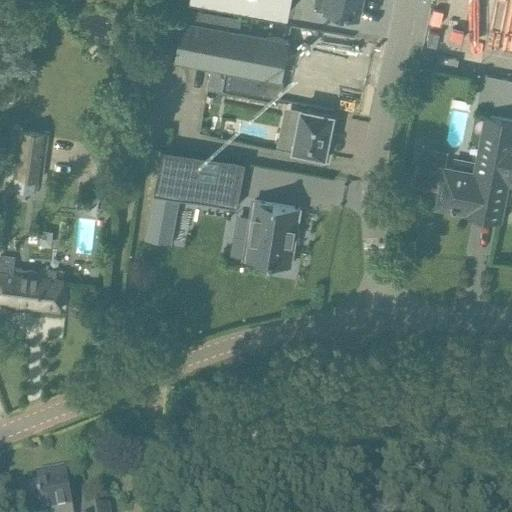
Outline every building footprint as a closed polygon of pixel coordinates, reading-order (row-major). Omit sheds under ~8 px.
[(289,0),(226,0),(267,8),(286,11),(288,11),(289,0)] [(358,0),(314,0),(313,8),(325,11),(358,18),(362,1),(358,0)] [(183,20),(172,78),(278,98),(289,39),(239,30),(241,17),(187,8),(186,20),(183,20)] [(18,73),(3,71),(0,86),(0,99),(13,101),(18,73)] [(511,115),(511,80),(483,75),(477,109),(511,115)] [(302,107),(293,149),(307,151),(306,154),(328,159),(332,137),(328,136),(329,132),(333,133),(333,131),(330,130),(333,114),(302,107)] [(511,117),(486,112),(483,132),(480,149),(489,151),(489,152),(505,155),(504,159),(510,160),(506,180),(507,180),(511,180),(511,117)] [(43,177),(49,133),(24,129),(18,174),(43,177)] [(162,147),(145,237),(171,242),(180,196),(237,207),(245,163),(162,147)] [(506,180),(510,160),(504,159),(505,155),(489,152),(485,175),(445,167),(442,167),(422,147),(415,183),(441,188),(438,205),(500,216),(507,180),(506,180)] [(252,217),(246,258),(254,259),(290,265),(300,207),(255,199),(252,217)] [(0,303),(60,310),(62,290),(64,271),(42,269),(42,272),(14,268),(15,257),(1,256),(0,262),(0,303)] [(46,479),(38,480),(39,486),(39,487),(20,490),(24,511),(72,511),(65,469),(45,473),(46,479)]
